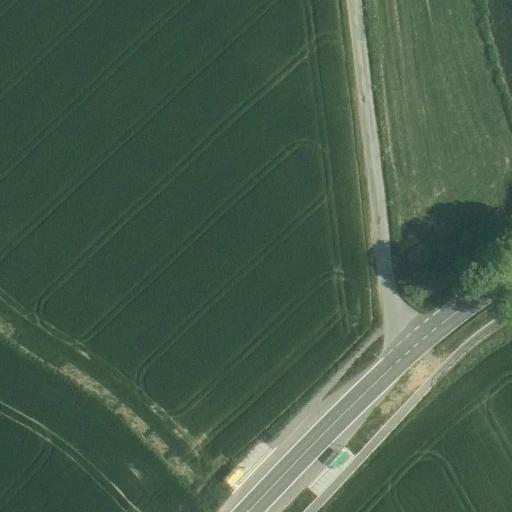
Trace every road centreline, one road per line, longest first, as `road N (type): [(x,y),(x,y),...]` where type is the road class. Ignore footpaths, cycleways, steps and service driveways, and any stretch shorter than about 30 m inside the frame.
road 1 (residential): [(353,0),(392,320),(406,353)]
road 2 (secondary): [(406,353),(249,511)]
road 3 (secondary): [(511,277),(406,353)]
